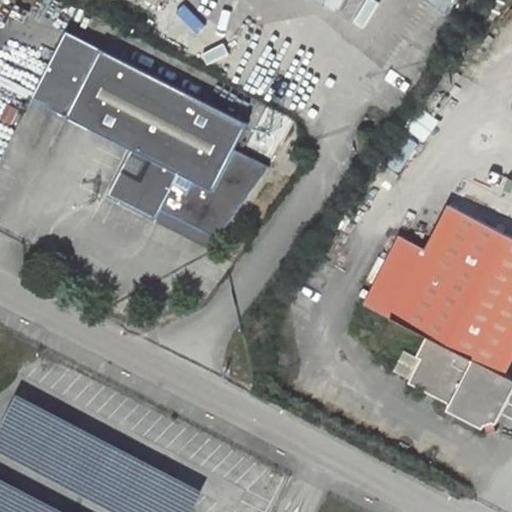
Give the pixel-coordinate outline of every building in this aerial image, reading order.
[(105,47),(69,29),(35,96),(70,114),(105,47)] [(105,47),(70,114),(134,147),(110,194),(158,218),(164,208),(220,236),(271,165),(237,148),(251,122),(105,47)] [(449,74),(443,85),(468,97),(473,87),(449,74)] [(443,90),(431,112),(453,123),(465,101),(443,90)] [(401,235),(365,304),(428,336),(417,356),(422,359),(410,382),(450,404),(448,408),(483,427),(487,426),(491,435),(496,433),(494,423),(497,422),(511,395),(511,377),(505,373),(511,360),(511,236),(450,205),(428,249),(401,235)] [(164,208),(158,218),(213,246),(220,236),(164,208)]
